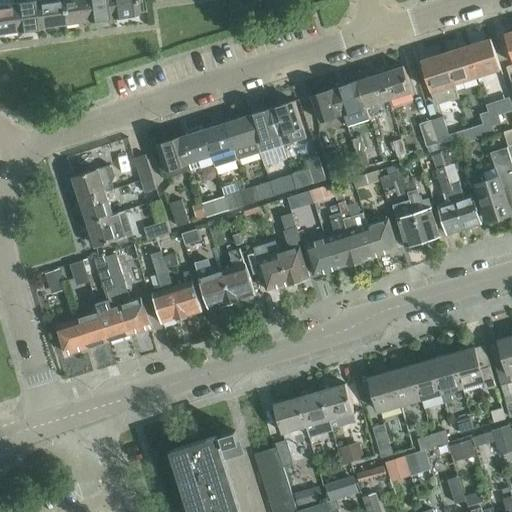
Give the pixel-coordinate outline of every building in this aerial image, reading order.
[(12,0),(13,4),(12,4),(16,32),(40,28),(36,0),(12,0)] [(36,0),(40,28),(64,25),(60,0),(36,0)] [(84,0),(60,0),(64,25),(87,21),(84,0)] [(84,0),(87,21),(111,18),(108,0),(84,0)] [(108,0),(111,18),(136,14),(133,0),(108,0)] [(0,5),(0,34),(16,32),(12,4),(0,5)] [(490,38),(466,46),(476,76),(499,68),(490,38)] [(444,53),(454,82),(476,76),(466,46),(444,53)] [(437,104),(458,97),(459,97),(454,82),(444,53),(421,60),(430,91),(433,90),(437,104)] [(380,73),(388,98),(411,91),(403,65),(380,73)] [(365,106),(388,98),(380,73),(357,80),(365,106)] [(369,119),(365,106),(357,80),(334,88),(342,113),(346,126),(369,119)] [(342,113),(334,88),(311,95),(319,120),(342,113)] [(294,100),(270,108),(282,145),(306,138),(294,100)] [(248,115),(260,152),(282,145),(270,108),(248,115)] [(488,111),(492,126),(502,123),(497,108),(488,111)] [(492,126),(488,111),(480,114),(485,128),(492,126)] [(248,115),(225,122),(237,160),(260,152),(248,115)] [(431,120),(440,149),(441,149),(441,150),(453,146),(443,116),(431,120)] [(440,149),(431,120),(420,124),(429,153),(440,149)] [(202,130),(213,163),(214,163),(215,166),(237,160),(225,122),(202,130)] [(511,129),(505,131),(509,146),(490,152),(498,175),(495,177),(507,214),(511,212),(511,129)] [(213,163),(202,130),(179,137),(190,170),(213,163)] [(168,177),(190,170),(179,137),(156,144),(164,170),(166,169),(168,177)] [(393,141),(398,156),(407,153),(402,139),(393,141)] [(325,154),(332,177),(344,173),(337,150),(325,154)] [(365,151),(356,154),(361,168),(369,165),(365,151)] [(439,153),(432,155),(436,169),(443,167),(439,153)] [(157,188),(146,154),(134,158),(145,192),(157,188)] [(305,159),(313,183),(326,179),(319,155),(305,159)] [(455,163),(443,167),(463,227),(480,222),(471,195),(465,196),(455,163)] [(115,178),(111,164),(72,177),(79,199),(105,191),(105,192),(114,189),(113,187),(115,186),(113,181),(115,178)] [(445,233),(463,227),(443,167),(436,169),(447,203),(437,206),(445,233)] [(380,170),(353,178),(356,187),(382,179),(380,170)] [(488,220),(507,214),(495,177),(484,180),(482,171),(469,175),(475,192),(478,191),(488,220)] [(298,188),(293,174),(284,176),(289,191),(298,188)] [(414,180),(405,183),(407,189),(416,186),(414,180)] [(246,188),(251,203),(260,200),(256,185),(246,188)] [(333,194),(330,185),(310,192),(313,200),(333,194)] [(223,196),(228,210),(251,203),(246,188),(223,196)] [(338,203),(345,200),(342,189),(335,191),(338,203)] [(408,191),(411,200),(409,201),(421,240),(439,235),(430,207),(426,209),(422,195),(420,195),(418,189),(408,191)] [(113,214),(105,192),(105,191),(79,199),(87,222),(113,214)] [(201,203),(205,216),(206,216),(207,217),(216,214),(228,210),(223,196),(211,200),(201,203)] [(296,196),(288,199),(291,209),(299,206),(296,196)] [(190,222),(182,199),(170,203),(178,226),(190,222)] [(364,212),(362,213),(352,216),(345,200),(338,203),(341,212),(339,213),(354,262),(375,255),(366,225),(368,224),(364,212)] [(393,205),(395,210),(397,218),(396,218),(405,246),(421,240),(409,201),(393,205)] [(205,216),(201,203),(193,205),(197,219),(205,216)] [(284,230),(290,249),(277,253),(287,284),(308,277),(298,246),(300,245),(299,240),(301,239),(292,213),(282,216),(286,230),(284,230)] [(330,216),(336,234),(325,238),(334,269),(354,262),(339,213),(330,216)] [(113,214),(87,222),(95,246),(120,238),(113,214)] [(387,218),(368,224),(366,225),(375,255),(397,248),(387,218)] [(167,220),(144,228),(148,240),(171,232),(167,220)] [(197,228),(182,233),(186,245),(201,240),(197,228)] [(236,245),(244,242),(241,232),(233,235),(236,245)] [(313,275),(334,269),(325,238),(303,245),(313,275)] [(221,271),(231,302),(253,295),(239,249),(229,252),(233,267),(221,271)] [(265,290),(286,284),(287,284),(277,253),(268,256),(266,249),(248,254),(253,272),(259,270),(265,290)] [(160,324),(180,317),(181,317),(171,288),(174,287),(167,267),(165,268),(162,257),(164,257),(162,250),(151,254),(163,290),(151,294),(160,324)] [(95,302),(98,313),(107,340),(128,334),(119,306),(110,267),(109,268),(105,253),(95,257),(108,298),(95,302)] [(165,268),(167,267),(179,264),(175,253),(164,257),(162,257),(165,268)] [(208,309),(231,302),(221,271),(210,274),(205,259),(194,263),(208,309)] [(72,265),(78,284),(90,281),(83,261),(72,265)] [(119,306),(128,334),(149,328),(140,300),(131,302),(119,265),(110,267),(119,306)] [(47,273),(53,293),(65,289),(59,269),(47,273)] [(183,274),(186,283),(174,287),(171,288),(181,317),(200,311),(188,272),(183,274)] [(98,313),(77,319),(86,347),(107,340),(98,313)] [(86,347),(77,319),(56,326),(65,354),(86,347)] [(499,341),(489,344),(501,384),(511,381),(511,380),(510,374),(511,373),(511,334),(498,339),(499,341)] [(485,345),(475,348),(474,346),(452,352),(463,388),(483,382),(485,389),(496,386),(485,345)] [(453,400),(451,391),(463,388),(452,352),(432,358),(442,394),(442,393),(445,403),(453,400)] [(432,358),(411,364),(421,399),(442,394),(432,358)] [(411,364),(390,370),(401,405),(421,399),(411,364)] [(401,405),(390,370),(369,376),(379,412),(401,405)] [(346,383),(322,390),(330,418),(354,411),(346,383)] [(322,390),(298,397),(306,425),(309,436),(333,429),(330,418),(322,390)] [(282,432),(306,425),(298,397),(274,404),(282,432)] [(503,407),(491,410),(494,422),(506,418),(503,407)] [(471,417),(457,421),(461,432),(475,428),(471,417)] [(384,423),(373,427),(382,457),(393,454),(384,423)] [(511,445),(511,431),(510,427),(493,432),(499,449),(511,445)] [(431,433),(434,445),(449,440),(445,429),(431,433)] [(434,445),(431,433),(418,437),(422,449),(422,451),(426,450),(425,448),(434,445)] [(472,441),(473,443),(479,460),(483,472),(491,470),(483,445),(492,442),(490,434),(472,441)] [(235,511),(219,459),(227,457),(224,446),(221,447),(217,435),(171,450),(190,511),(235,511)] [(339,451),(348,448),(345,436),(335,439),(339,451)] [(280,456),(283,465),(283,467),(294,464),(286,439),(276,443),(277,447),(280,456)] [(454,460),(475,453),(471,439),(449,446),(454,460)] [(227,443),(228,461),(241,460),(240,442),(227,443)] [(364,459),(360,445),(339,451),(343,466),(364,459)] [(277,447),(256,453),(255,454),(258,463),(280,456),(277,447)] [(404,455),(410,474),(431,467),(426,450),(422,451),(422,449),(404,455)] [(410,474),(404,455),(386,461),(392,480),(410,474)] [(260,472),(283,465),(280,456),(258,463),(260,472)] [(387,473),(384,464),(357,473),(360,482),(387,473)] [(263,480),(285,473),(283,467),(283,465),(260,472),(263,480)] [(266,489),(288,482),(285,473),(263,480),(266,489)] [(459,476),(448,479),(456,503),(466,500),(459,476)] [(359,492),(354,477),(340,481),(345,496),(359,492)] [(268,497),(291,490),(288,482),(266,489),(268,497)] [(298,503),(323,496),(319,485),(294,492),(298,503)] [(271,506),(293,499),(291,490),(268,497),(271,506)] [(381,511),(376,495),(363,499),(366,511),(381,511)] [(511,511),(511,498),(503,501),(507,511),(511,511)] [(273,511),(280,511),(296,507),(293,499),(271,506),(273,511)] [(339,509),(336,499),(328,502),(331,511),(339,511),(339,509)] [(297,511),(331,511),(328,502),(297,511)]
